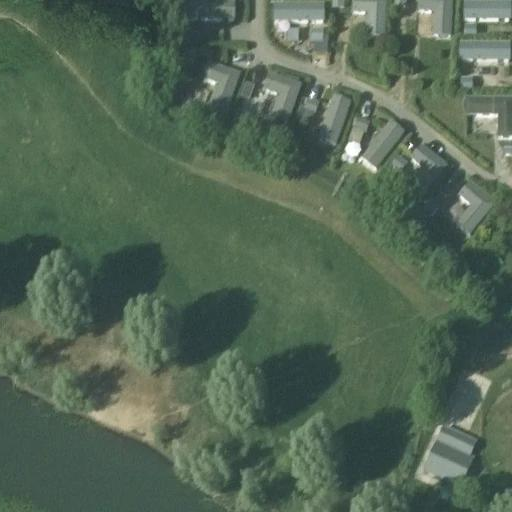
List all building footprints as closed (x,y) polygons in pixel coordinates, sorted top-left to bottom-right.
[(344,11),(343,0),(331,0),(332,10),(344,11)] [(386,0),(351,0),(353,18),(369,18),(369,39),(387,39),(386,0)] [(393,0),(393,9),(405,10),(405,0),(393,0)] [(417,0),(417,16),(434,16),(433,40),(450,41),(452,0),(417,0)] [(234,25),(235,7),(183,6),(183,24),(234,25)] [(510,7),(463,7),(463,25),(510,25),(510,7)] [(324,27),(324,8),(273,8),(273,26),(324,27)] [(464,29),(464,41),(474,41),(474,29),(464,29)] [(194,45),(194,33),(184,33),(184,45),(194,45)] [(328,35),(312,35),(312,44),(328,44),(328,35)] [(328,58),(328,44),(314,44),(314,58),(328,58)] [(459,47),(458,65),(509,65),(509,48),(459,47)] [(194,65),(194,52),(184,52),(183,65),(194,65)] [(240,79),(208,68),(202,84),(217,89),(209,112),(226,118),(240,79)] [(301,90),(285,84),(269,78),(263,95),(278,101),(271,123),(288,129),(301,90)] [(472,82),(460,82),(460,94),(472,94),(472,82)] [(351,107),(332,101),(317,146),(335,152),(351,107)] [(511,101),(464,102),(464,105),(462,106),(462,115),(464,117),(464,120),(497,120),(497,142),(511,141),(511,101)] [(304,113),(312,116),(316,106),(307,103),(304,113)] [(243,133),(247,122),(236,118),(232,129),(243,133)] [(357,122),(353,134),(362,137),(366,125),(357,122)] [(375,175),(404,137),(390,126),(360,164),(375,175)] [(447,170),(421,150),(410,164),(422,173),(407,193),(421,204),(447,170)] [(405,166),(398,161),(390,170),(397,176),(405,166)] [(495,209),(469,187),(458,201),(470,211),(454,230),(467,241),(495,209)] [(421,212),(431,221),(437,213),(428,205),(421,212)] [(423,226),(429,219),(421,213),(415,219),(423,226)] [(423,476),(461,493),(475,462),(466,457),(469,450),(447,440),(443,449),(437,447),(423,476)]
